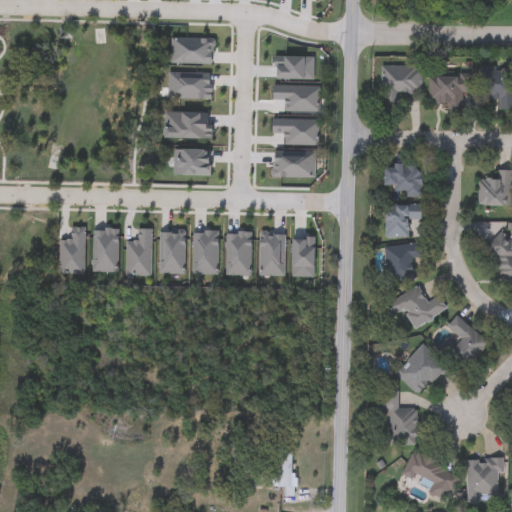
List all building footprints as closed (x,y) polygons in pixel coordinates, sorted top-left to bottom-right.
[(380,111),(380,67),(420,67),(420,93),(397,93),(397,111),(380,111)] [(511,110),(499,110),(499,99),(480,99),(480,67),(511,67),(511,110)] [(469,75),(469,94),(461,94),(461,109),(446,109),(446,104),(428,104),(427,75),(469,75)] [(383,186),(383,165),(421,165),(420,197),(394,196),(394,187),(383,186)] [(511,171),(511,207),(477,207),(477,178),(496,178),(496,171),(511,171)] [(384,205),(420,205),(420,220),(407,220),(407,238),(384,238),(384,205)] [(511,286),(497,286),(497,235),(511,235),(511,244),(511,286)] [(384,246),(421,245),(421,258),(412,258),(412,283),(385,284),(384,246)] [(438,296),(446,311),(413,329),(403,311),(388,319),(382,307),(417,287),(426,303),(438,296)] [(454,335),(446,328),(455,317),(488,344),(464,372),(440,352),(454,335)] [(445,368),(417,396),(394,373),(422,345),(445,368)] [(390,412),(382,412),(383,389),(398,390),(397,409),(416,409),(415,442),(389,441),(390,412)] [(414,451),(458,475),(445,500),(401,476),(414,451)] [(290,488),(274,488),(274,454),(290,454),(290,488)] [(501,460),(501,500),(466,500),(466,459),(501,460)]
